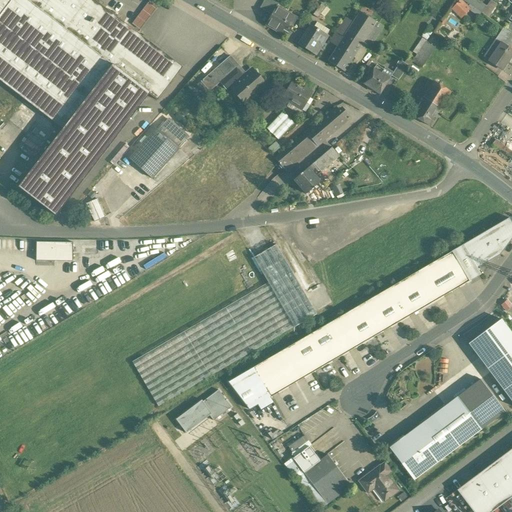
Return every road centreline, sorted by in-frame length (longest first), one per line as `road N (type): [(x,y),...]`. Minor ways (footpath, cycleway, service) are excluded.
road 1 (residential): [(0,228),(259,222),(423,195),(444,185),(462,159)]
road 2 (residential): [(193,0),(462,159)]
road 3 (unknown): [(107,231),(70,278),(31,278),(0,263)]
